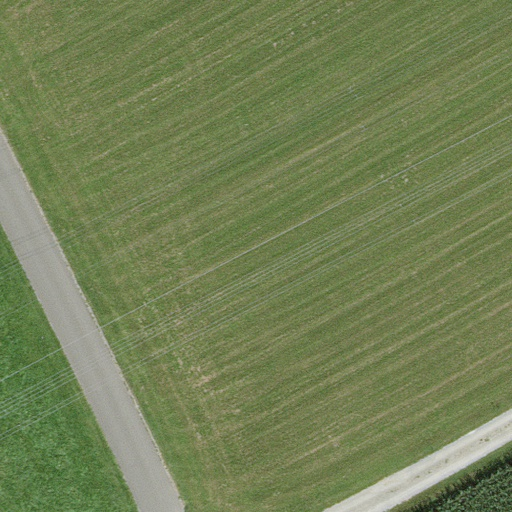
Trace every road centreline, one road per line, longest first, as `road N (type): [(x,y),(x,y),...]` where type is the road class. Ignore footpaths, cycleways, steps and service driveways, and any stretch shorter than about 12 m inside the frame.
road 1 (unclassified): [(168,511),(0,150)]
road 2 (track): [(363,511),(511,427)]
